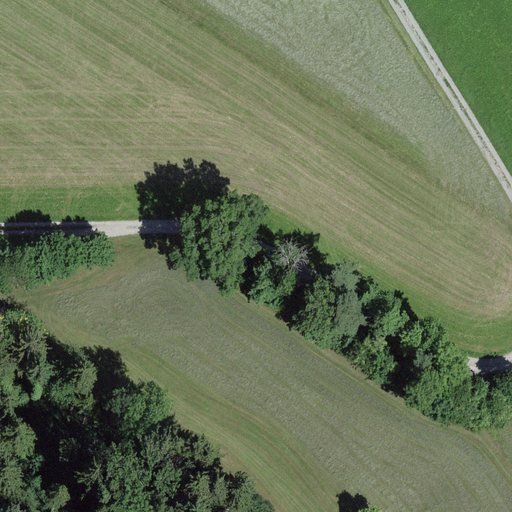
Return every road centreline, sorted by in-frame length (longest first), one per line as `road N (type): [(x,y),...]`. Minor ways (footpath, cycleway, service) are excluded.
road 1 (track): [(511,361),(491,370),(421,343),(271,250),(193,227),(117,230)]
road 2 (track): [(396,0),(511,190)]
road 3 (track): [(0,264),(117,230)]
